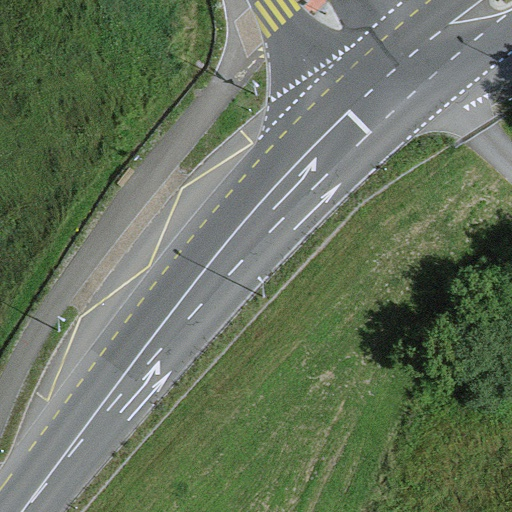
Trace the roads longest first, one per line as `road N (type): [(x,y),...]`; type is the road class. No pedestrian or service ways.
road 1 (secondary): [(22,511),(157,331),(399,88)]
road 2 (secondary): [(399,88),(508,0)]
road 3 (tertiary): [(317,0),(399,88)]
